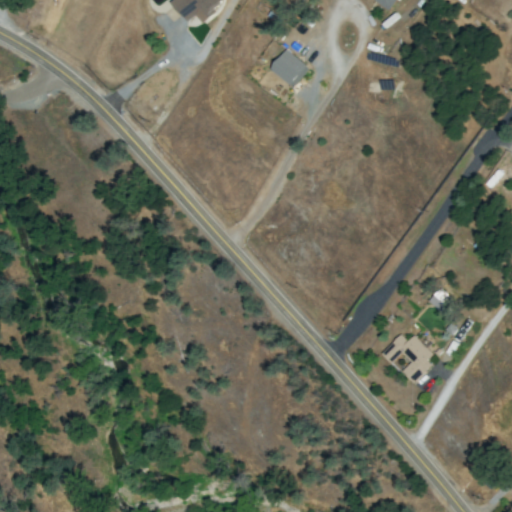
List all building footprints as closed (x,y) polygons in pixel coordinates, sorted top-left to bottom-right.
[(172,0),(170,2),(187,22),(195,15),(200,22),(224,2),(222,0),(172,0)] [(375,0),(388,10),(395,0),(375,0)] [(309,69),(286,49),(269,68),(292,88),(309,69)] [(444,317),(456,304),(440,289),(428,301),(444,317)] [(381,354),(391,364),(401,353),(410,362),(402,371),(414,382),(431,365),(427,360),(432,354),(413,336),(407,341),(400,334),(381,354)]
